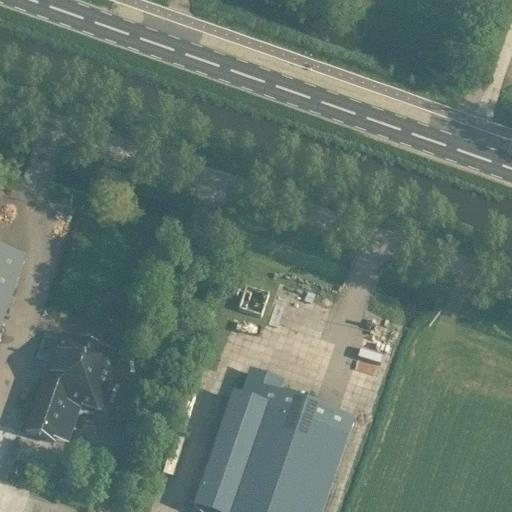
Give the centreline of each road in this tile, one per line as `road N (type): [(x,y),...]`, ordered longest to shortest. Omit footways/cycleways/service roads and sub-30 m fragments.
road 1 (unclassified): [(511,279),(0,98)]
road 2 (primary): [(511,164),(42,0)]
